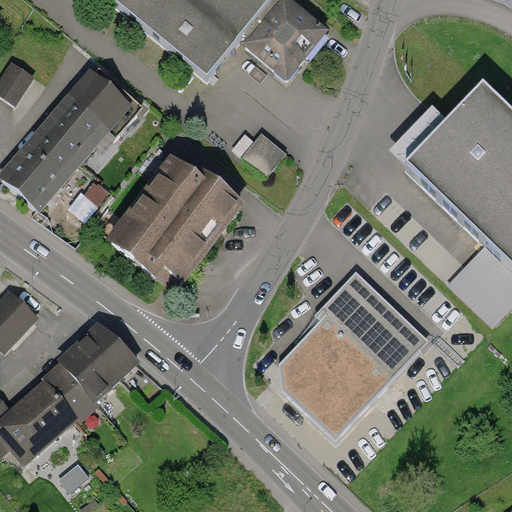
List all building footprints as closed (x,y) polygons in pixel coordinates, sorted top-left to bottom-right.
[(111,0),(217,84),(245,50),(288,84),(328,35),(286,1),(280,9),(269,0),(111,0)] [(35,81),(14,67),(0,89),(0,95),(18,107),(35,81)] [(113,137),(72,102),(1,183),(42,219),(113,137)] [(511,129),(482,102),(408,180),(511,278),(511,129)] [(435,108),(392,149),(402,159),(445,119),(435,108)] [(290,155),(263,137),(245,163),(272,181),(290,155)] [(211,187),(179,164),(115,252),(162,286),(171,274),(192,289),(253,206),(216,180),(211,187)] [(430,344),(357,274),(315,317),(321,323),(279,366),(282,391),(335,442),(430,344)] [(39,319),(14,295),(0,308),(0,353),(2,356),(39,319)] [(436,343),(446,333),(428,316),(419,327),(436,343)] [(135,373),(101,337),(9,423),(0,413),(0,467),(2,469),(13,458),(28,474),(135,373)]
